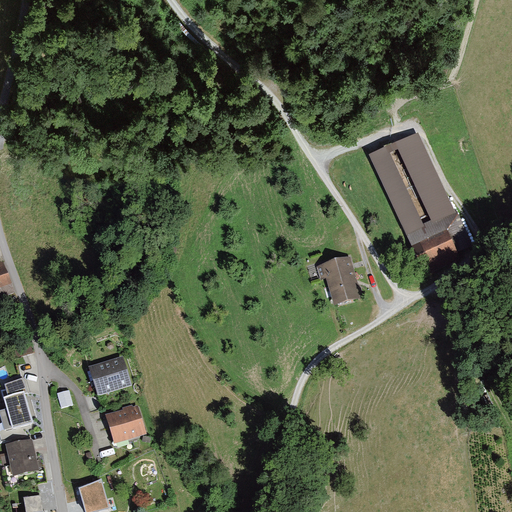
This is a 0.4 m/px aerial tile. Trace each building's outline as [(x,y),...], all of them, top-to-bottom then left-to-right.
[(463,229),(421,142),(377,163),(429,269),(459,255),(449,236),(463,229)] [(351,252),(327,259),(338,297),(361,291),(351,252)] [(8,269),(0,272),(0,293),(0,294),(16,287),(8,269)] [(123,357),(88,368),(98,398),(132,387),(123,357)] [(9,411),(1,414),(6,431),(33,423),(22,385),(3,390),(9,411)] [(71,390),(58,393),(62,408),(75,405),(71,390)] [(136,409),(108,418),(116,443),(144,434),(136,409)] [(30,443),(8,448),(15,475),(37,469),(30,443)] [(155,460),(134,468),(144,499),(165,491),(155,460)]
